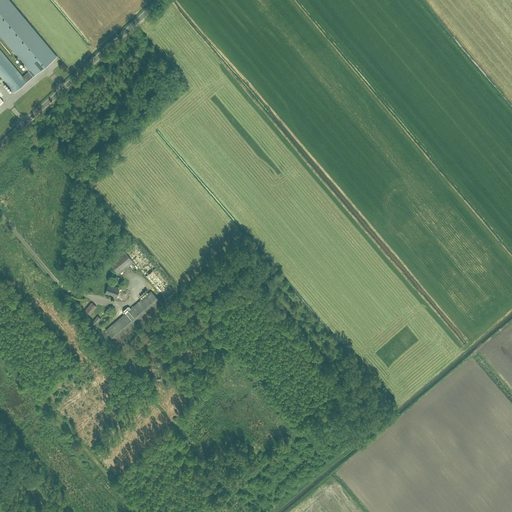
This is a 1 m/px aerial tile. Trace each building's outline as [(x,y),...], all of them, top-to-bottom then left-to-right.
[(30,70),(34,75),(35,75),(57,56),(9,0),(0,0),(0,35),(29,71),(30,70)] [(30,70),(29,71),(22,77),(0,49),(0,75),(14,92),(34,75),(30,70)] [(123,251),(109,263),(119,274),(133,262),(123,251)] [(132,267),(122,275),(126,279),(136,271),(132,267)] [(108,283),(105,294),(116,298),(120,287),(108,283)] [(117,343),(162,304),(151,291),(106,330),(117,343)] [(90,314),(96,306),(91,302),(85,310),(90,314)] [(94,326),(100,318),(97,316),(91,323),(94,326)]
